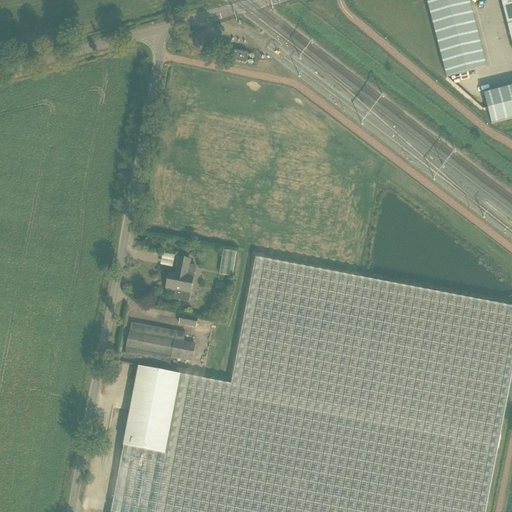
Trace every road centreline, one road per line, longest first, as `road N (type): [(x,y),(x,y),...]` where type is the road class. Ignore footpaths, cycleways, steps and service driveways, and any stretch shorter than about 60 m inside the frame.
road 1 (unclassified): [(71,511),(160,55)]
road 2 (tertiary): [(0,72),(154,31)]
road 3 (tertiary): [(154,31),(271,0)]
